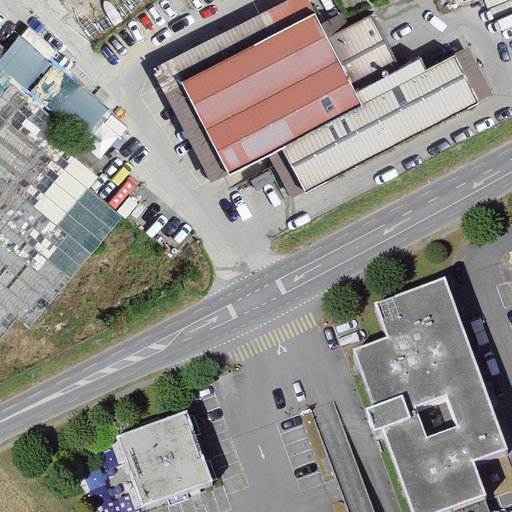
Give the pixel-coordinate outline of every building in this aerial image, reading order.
[(59,0),(113,70),(210,0),(59,0)] [(363,86),(322,4),(186,72),(229,157),(281,131),(305,180),(480,93),(453,41),(363,86)] [(0,30),(0,345),(51,320),(136,218),(102,187),(112,175),(86,154),(97,137),(20,47),(0,30)] [(353,350),(414,511),(461,511),(493,500),(480,465),(511,453),(445,279),(372,307),(385,339),(353,350)] [(187,409),(114,438),(136,507),(212,479),(187,409)]
